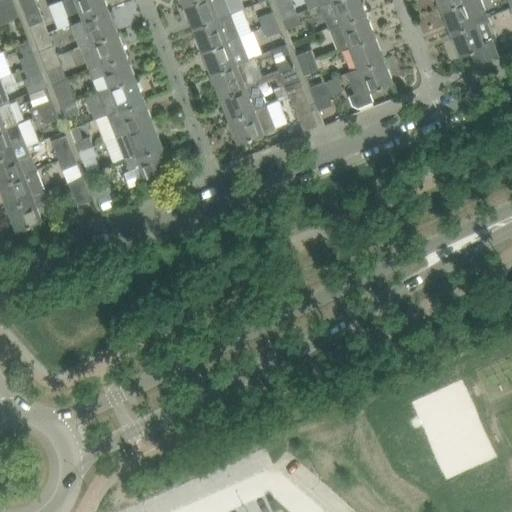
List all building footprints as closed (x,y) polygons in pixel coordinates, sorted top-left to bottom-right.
[(20,17),(13,0),(0,0),(9,21),(20,17)] [(0,0),(0,24),(9,21),(0,0)] [(45,19),(37,0),(19,0),(30,25),(45,19)] [(63,0),(70,18),(72,24),(110,9),(106,0),(63,0)] [(194,28),(232,13),(226,0),(199,0),(185,6),(194,28)] [(275,0),(283,19),(297,14),(291,0),(275,0)] [(367,13),(361,0),(331,0),(320,5),(329,27),(367,13)] [(438,0),(442,9),(464,0),(438,0)] [(476,22),(488,17),(481,0),(464,0),(442,9),(451,32),(476,22)] [(119,31),(110,9),(72,24),(81,46),(119,31)] [(273,12),(259,17),(263,27),(277,22),(273,12)] [(240,36),(232,13),(219,18),(194,28),(203,51),(240,36)] [(375,35),(367,13),(329,27),(338,49),(349,45),(350,46),(375,35)] [(301,24),(297,14),(283,19),(287,29),(301,24)] [(281,32),(277,22),(263,27),(267,37),(281,32)] [(485,44),(476,22),(451,32),(460,55),(470,51),(475,63),(497,54),(492,41),(485,44)] [(128,54),(119,31),(81,46),(90,69),(128,54)] [(384,58),(375,35),(350,46),(358,68),(384,58)] [(249,59),(240,36),(203,51),(212,74),(249,59)] [(296,67),(287,44),(272,50),(281,73),(296,67)] [(58,55),(54,46),(40,51),(44,61),(58,55)] [(311,49),(297,55),(301,65),(315,59),(311,49)] [(34,53),(20,59),(24,69),(38,63),(34,53)] [(137,77),(128,54),(90,69),(94,80),(103,76),(108,88),(137,77)] [(48,71),(62,65),(58,55),(44,61),(48,71)] [(260,67),(256,56),(249,59),(212,74),(221,96),(258,82),(253,70),(260,67)] [(393,81),(384,58),(358,68),(347,72),(355,93),(349,95),(353,104),(358,106),(372,101),(369,91),(393,81)] [(319,69),(315,59),(301,65),(305,75),(319,69)] [(42,73),(38,63),(24,69),(27,79),(42,73)] [(304,90),(296,67),(281,73),(290,95),(304,90)] [(145,100),(137,77),(99,92),(108,115),(145,100)] [(0,104),(10,101),(1,78),(0,78),(0,104)] [(76,101),(72,91),(67,78),(53,84),(62,107),(76,101)] [(266,104),(258,82),(221,96),(229,119),(267,104),(266,104)] [(333,104),(329,95),(324,82),(310,87),(319,110),(333,104)] [(318,125),(304,90),(290,95),(303,130),(318,125)] [(66,117),(88,108),(91,102),(88,96),(76,101),(62,107),(66,117)] [(56,109),(52,99),(32,107),(30,109),(33,118),(42,115),(56,109)] [(154,123),(145,100),(108,115),(117,137),(154,123)] [(0,130),(19,123),(10,101),(0,104),(0,130)] [(276,127),(267,104),(229,119),(238,142),(276,127)] [(60,119),(56,109),(42,115),(45,124),(60,119)] [(0,157),(28,146),(19,123),(0,130),(0,157)] [(163,145),(154,123),(117,137),(126,160),(163,145)] [(73,155),(70,144),(66,136),(52,141),(59,160),(73,155)] [(90,136),(75,142),(79,152),(94,146),(90,136)] [(172,168),(163,145),(126,160),(130,170),(134,169),(140,184),(147,181),(146,178),(172,168)] [(0,183),(37,169),(28,146),(0,157),(0,183)] [(98,156),(94,146),(79,152),(83,162),(98,156)] [(77,164),(73,155),(59,160),(63,170),(77,164)] [(37,170),(37,169),(0,183),(0,185),(8,207),(46,192),(44,186),(45,185),(38,169),(37,170)] [(92,199),(88,189),(83,176),(68,182),(76,205),(92,199)] [(112,191),(108,182),(108,181),(93,187),(97,197),(112,191)] [(43,219),(38,206),(50,202),(46,192),(8,207),(17,229),(43,219)]
